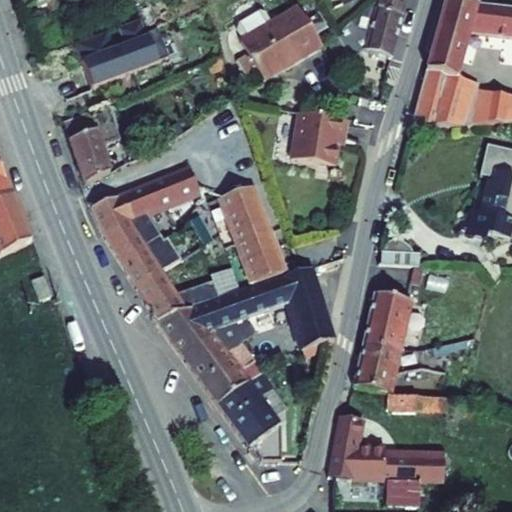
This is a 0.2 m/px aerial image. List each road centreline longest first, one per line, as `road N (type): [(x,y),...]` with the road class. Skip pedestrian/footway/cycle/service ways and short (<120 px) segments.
road 1 (residential): [(427,0),(315,464),(299,492),(261,510)]
road 2 (secondary): [(0,53),(98,309)]
road 3 (residential): [(98,309),(261,510)]
road 4 (secondary): [(98,309),(181,511)]
